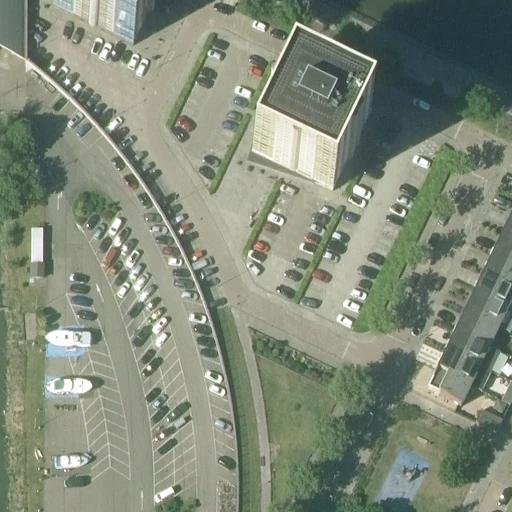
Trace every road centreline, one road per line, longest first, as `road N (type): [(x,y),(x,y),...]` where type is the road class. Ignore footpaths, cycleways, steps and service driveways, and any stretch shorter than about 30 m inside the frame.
road 1 (residential): [(488,146),(212,18),(190,32),(142,125)]
road 2 (unclassified): [(378,370),(239,302),(142,125)]
road 3 (unknown): [(126,511),(84,497),(66,462),(54,330),(63,227)]
road 4 (residential): [(378,370),(488,146)]
road 5 (residential): [(311,511),(378,370)]
